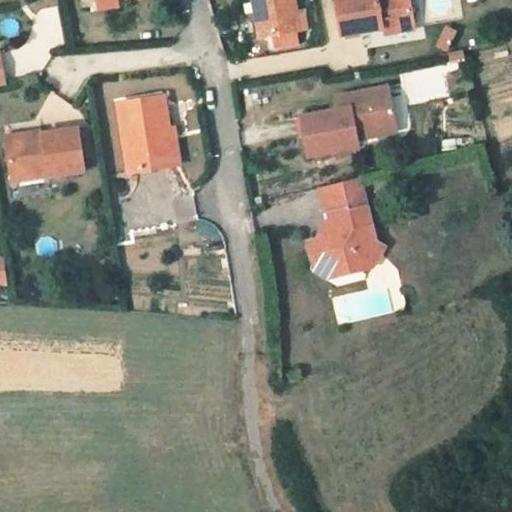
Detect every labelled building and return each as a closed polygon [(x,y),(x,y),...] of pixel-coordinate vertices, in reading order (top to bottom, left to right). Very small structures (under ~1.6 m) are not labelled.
[(284,0),(244,0),(252,54),(291,49),(284,0)] [(324,48),(370,42),(393,38),(389,2),(319,12),(324,48)] [(71,43),(64,3),(36,8),(44,48),(71,43)] [(443,26),(434,47),(446,52),(455,30),(443,26)] [(370,42),(371,50),(395,46),(393,38),(370,42)] [(441,65),(404,72),(409,102),(447,95),(441,65)] [(336,97),(338,109),(297,116),(305,157),(357,147),(356,140),(397,132),(388,87),(336,97)] [(167,154),(171,153),(166,118),(122,127),(134,193),(172,187),(167,154)] [(91,193),(83,150),(46,156),(46,158),(35,160),(34,155),(10,158),(17,203),(53,196),(54,200),(91,193)] [(176,153),(171,153),(167,154),(172,187),(183,185),(176,153)] [(311,262),(318,266),(345,280),(364,272),(369,263),(379,267),(387,250),(375,243),(370,227),(357,183),(319,195),(329,224),(320,245),(307,248),(311,262)] [(331,298),(337,325),(394,313),(388,286),(331,298)]
